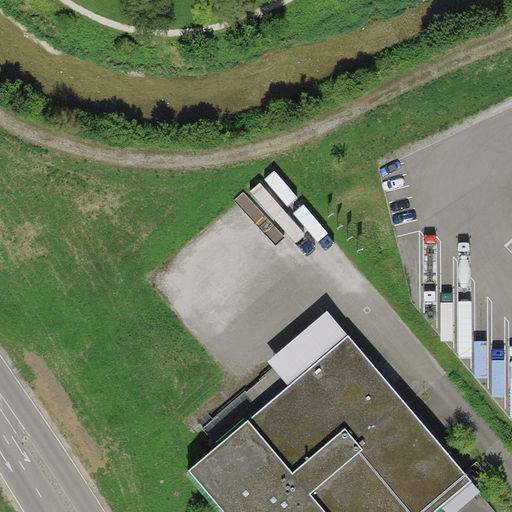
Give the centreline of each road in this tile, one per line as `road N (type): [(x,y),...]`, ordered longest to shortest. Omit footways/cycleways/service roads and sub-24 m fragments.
road 1 (track): [(511,46),(319,122),(188,159),(95,159),(25,132),(0,111)]
road 2 (unknown): [(511,262),(469,194),(471,164),(511,129)]
